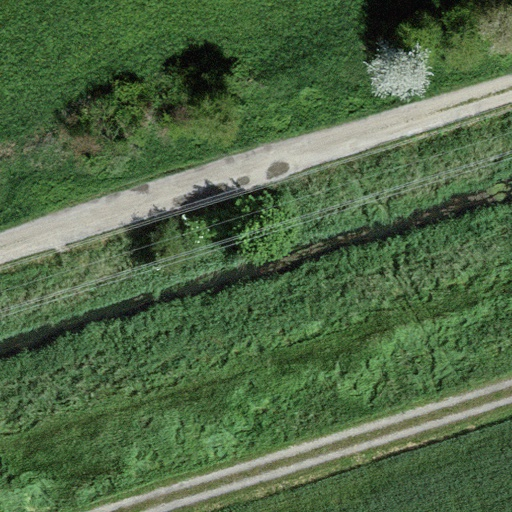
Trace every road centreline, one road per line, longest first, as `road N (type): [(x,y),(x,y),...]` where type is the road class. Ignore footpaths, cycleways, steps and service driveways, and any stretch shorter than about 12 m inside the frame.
road 1 (track): [(511,84),(0,246)]
road 2 (track): [(159,511),(511,401)]
